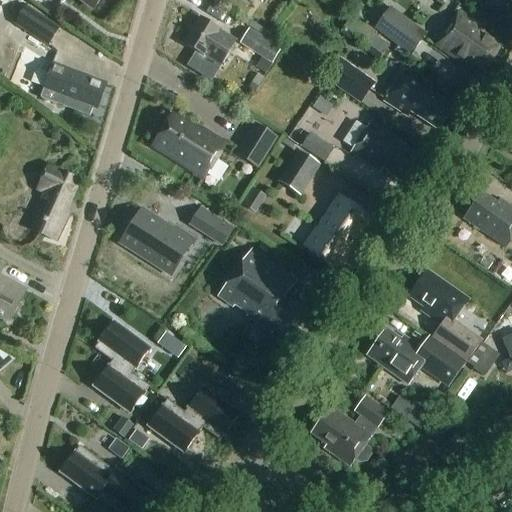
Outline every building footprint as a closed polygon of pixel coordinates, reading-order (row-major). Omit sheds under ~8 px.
[(78,0),(93,11),(101,0),(78,0)] [(511,0),(491,0),(491,1),(490,0),(485,0),(478,9),(511,34),(511,33),(511,0)] [(26,8),(14,26),(49,49),(61,31),(26,8)] [(390,9),(375,31),(413,59),(429,37),(390,9)] [(478,26),(460,14),(437,47),(480,77),(500,48),(475,30),(478,26)] [(201,20),(185,46),(205,58),(206,58),(223,68),(238,42),(221,32),(221,31),(201,20)] [(249,33),(241,45),(274,65),(282,53),(249,33)] [(360,48),(379,62),(390,48),(370,34),(360,48)] [(341,61),(327,81),(341,91),(348,95),(360,104),(373,84),(341,61)] [(89,117),(92,108),(98,111),(108,85),(54,66),(42,99),(89,117)] [(408,69),(390,96),(386,102),(403,114),(406,109),(439,131),(457,104),(435,90),(436,88),(408,69)] [(329,104),(320,98),(312,110),(321,116),(329,104)] [(153,148),(206,181),(227,146),(203,132),(202,134),(173,116),(153,148)] [(356,142),(366,126),(358,120),(347,137),(356,142)] [(363,137),(352,155),(360,160),(363,156),(404,183),(420,158),(405,148),(406,146),(372,124),(363,137)] [(239,156),(258,168),(276,139),(257,127),(239,156)] [(295,145),(325,164),(334,150),(310,135),(309,137),(302,133),(295,145)] [(298,152),(278,183),(301,198),(321,167),(298,152)] [(81,183),(49,168),(38,192),(43,194),(27,229),(58,243),(70,216),(66,214),(81,183)] [(503,208),(483,194),(465,221),(506,250),(511,240),(511,208),(505,204),(503,208)] [(354,242),(370,219),(340,198),(305,249),(338,272),(357,244),(354,242)] [(144,216),(125,245),(159,266),(164,259),(179,269),(196,242),(179,231),(175,236),(144,216)] [(217,220),(207,236),(222,246),(233,231),(217,220)] [(298,283),(253,251),(220,296),(249,316),(247,318),(273,336),(274,334),(288,343),(309,314),(287,298),(298,283)] [(0,317),(10,323),(27,291),(0,277),(0,276),(5,266),(0,263),(0,317)] [(469,301),(428,272),(409,299),(435,316),(432,320),(442,327),(434,339),(468,363),(483,343),(454,322),(469,301)] [(96,350),(113,363),(132,377),(150,352),(114,325),(96,350)] [(409,386),(419,373),(447,392),(454,381),(466,365),(430,339),(422,351),(414,345),(411,348),(387,331),(368,357),(409,386)] [(511,336),(502,341),(511,359),(511,358),(511,336)] [(482,345),(468,366),(473,370),(472,371),(485,379),(500,357),(482,345)] [(176,375),(186,382),(198,365),(188,358),(176,375)] [(132,377),(113,363),(95,386),(132,413),(149,390),(132,377)] [(221,442),(239,418),(202,391),(184,416),(203,430),(221,442)] [(370,451),(366,447),(389,415),(366,399),(355,413),(362,418),(356,426),(331,409),(312,436),(332,450),(330,453),(351,468),(355,462),(360,465),(366,464),(372,457),(370,451)] [(186,453),(203,430),(184,416),(167,403),(150,427),(186,453)] [(421,432),(429,420),(421,414),(412,426),(421,432)] [(134,427),(122,419),(113,432),(124,440),(134,427)] [(136,432),(128,442),(142,452),(149,441),(136,432)] [(118,443),(111,453),(122,461),(129,451),(118,443)] [(60,471),(97,498),(115,473),(79,446),(60,471)] [(115,511),(142,511),(152,500),(115,473),(97,498),(115,511)]
